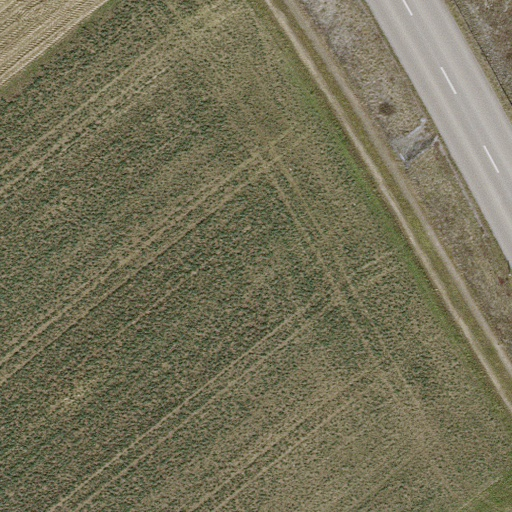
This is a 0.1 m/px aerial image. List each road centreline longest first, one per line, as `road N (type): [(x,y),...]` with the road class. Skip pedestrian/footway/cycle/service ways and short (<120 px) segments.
road 1 (track): [(511,444),(374,192),(247,0)]
road 2 (tertiary): [(403,0),(511,190)]
